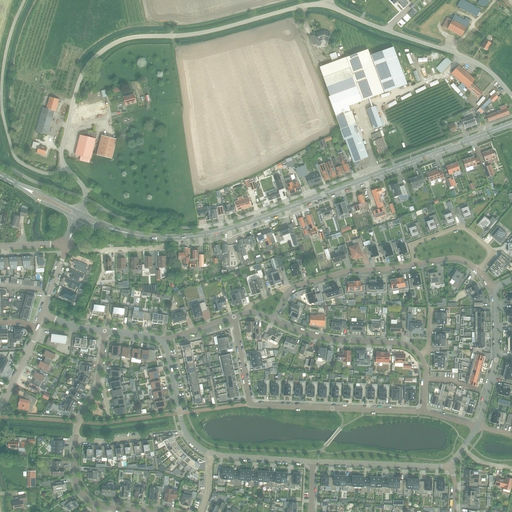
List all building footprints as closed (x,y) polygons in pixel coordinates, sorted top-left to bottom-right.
[(388,0),(390,1),(393,5),(398,0),(400,2),(399,4),(403,8),(408,4),(405,0),(388,0)] [(480,8),(464,0),(459,0),(457,5),(477,15),(480,8)] [(503,11),(507,14),(510,16),(511,13),(506,8),(503,11)] [(447,17),(442,26),(461,36),(466,28),(470,20),(465,17),(464,20),(455,15),(452,20),(447,17)] [(321,43),(320,40),(323,39),(327,41),(331,34),(325,32),(325,33),(322,31),(316,34),(317,36),(314,37),(314,35),(310,36),(313,45),(316,44),(317,46),(320,45),(321,43)] [(485,40),(481,47),(486,50),(491,43),(488,41),(491,36),(489,35),(485,40)] [(393,47),(370,55),(370,56),(371,60),(384,93),(407,85),(393,47)] [(371,60),(370,56),(368,49),(319,67),(330,96),(328,97),(340,129),(343,140),(345,140),(353,163),(368,157),(351,111),(349,111),(348,106),(384,93),(371,60)] [(329,54),(332,61),(338,59),(335,52),(329,54)] [(441,73),(451,62),(446,57),(436,68),(441,73)] [(472,83),(475,80),(458,65),(451,74),(467,88),(472,83)] [(482,93),(472,83),(467,88),(471,92),(472,91),(475,94),(474,94),(478,98),(482,93)] [(461,96),(467,90),(460,84),(456,88),(461,92),(460,93),(459,95),(461,96)] [(493,102),(498,97),(494,93),(489,99),(491,101),(493,102)] [(134,94),(123,97),(125,105),(136,102),(134,94)] [(48,135),(54,111),(55,111),(59,99),(50,97),(46,109),(43,108),(36,132),(48,135)] [(102,98),(83,103),(87,117),(105,112),(102,98)] [(491,101),(489,99),(477,110),(481,114),(483,111),(482,110),(491,101)] [(499,108),(500,111),(496,112),(498,117),(499,118),(509,114),(507,108),(505,105),(499,108)] [(377,106),(375,107),(375,106),(369,108),(368,106),(365,107),(373,129),(384,125),(382,120),(381,117),(379,118),(378,114),(379,113),(377,106)] [(496,112),(486,116),(488,121),(498,117),(496,112)] [(473,115),(462,120),(463,123),(465,128),(476,124),(480,122),(478,117),(474,118),(473,115)] [(447,133),(456,130),(453,123),(445,126),(447,133)] [(95,139),(93,138),(94,133),(88,131),(86,137),(80,135),(75,155),(80,156),(79,161),(89,163),(90,158),(91,159),(95,139)] [(101,135),(97,155),(111,159),(116,139),(101,135)] [(319,140),(319,141),(321,148),(327,146),(325,142),(324,138),(319,140)] [(379,153),(387,150),(382,138),(375,141),(379,153)] [(33,142),(31,148),(38,149),(37,152),(45,155),(47,148),(39,146),(37,145),(37,143),(33,142)] [(337,151),(345,173),(350,171),(348,163),(345,164),(344,162),(346,162),(342,152),(341,149),(337,151)] [(485,161),(496,157),(493,149),(482,153),(485,161)] [(289,158),(285,160),(287,165),(291,164),(293,163),(291,156),(289,158)] [(478,158),(474,159),(473,156),(462,160),(466,171),(471,170),(469,167),(476,165),(476,166),(480,164),(478,158)] [(338,176),(343,174),(340,166),(338,167),(335,158),(332,159),(338,176)] [(336,176),(333,168),(331,161),(325,163),(328,170),(331,178),(336,176)] [(457,162),(446,166),(449,174),(460,171),(457,162)] [(318,164),(315,165),(318,171),(320,170),(324,181),(329,179),(326,170),(325,166),(324,163),(319,165),(318,164)] [(299,178),(308,175),(305,165),(295,168),(299,178)] [(493,175),(489,166),(483,168),(487,177),(493,175)] [(442,171),(438,173),(437,169),(426,173),(429,182),(440,178),(440,179),(444,178),(442,171)] [(311,176),(306,178),(309,185),(316,183),(321,182),(320,180),(321,180),(318,172),(311,175),(311,176)] [(266,193),(268,201),(269,201),(273,199),(273,200),(273,199),(275,198),(275,199),(276,198),(280,197),(278,190),(284,189),(278,174),(273,176),(276,183),(274,184),(276,190),(266,193)] [(293,174),(290,176),(291,179),(292,180),(292,183),(294,187),(295,192),(301,190),(299,182),(298,181),(295,182),(294,180),(295,178),(293,174)] [(423,183),(420,175),(409,179),(412,189),(420,186),(419,185),(423,183)] [(252,178),(244,181),(247,189),(251,187),(252,191),(256,189),(252,178)] [(291,179),(285,181),(289,194),(295,192),(294,187),(292,183),(292,180),(291,179)] [(400,201),(409,198),(404,185),(399,187),(397,184),(394,185),(393,184),(389,186),(391,190),(392,190),(394,197),(398,195),(400,201)] [(386,214),(383,206),(381,200),(380,197),(382,197),(381,193),(382,193),(380,188),(377,189),(371,191),(374,199),(377,198),(378,201),(377,202),(379,208),(373,210),(376,218),(386,214)] [(365,210),(368,209),(366,202),(365,202),(362,194),(357,196),(359,204),(350,207),(351,213),(355,212),(356,213),(360,211),(359,208),(364,207),(365,210)] [(238,201),(234,202),(237,211),(251,206),(248,197),(244,199),(243,199),(238,201)] [(344,201),(335,204),(335,205),(336,204),(339,216),(348,213),(347,213),(344,202),(344,201)] [(448,213),(443,215),(445,220),(444,221),(446,226),(452,223),(452,222),(455,221),(453,216),(456,215),(453,209),(451,201),(446,203),(449,210),(447,211),(448,213)] [(223,206),(226,215),(235,212),(233,207),(230,208),(229,204),(223,206)] [(320,210),(316,212),(320,225),(328,222),(326,216),(336,213),(333,205),(331,206),(320,209),(320,210)] [(460,206),(456,208),(459,214),(462,213),(463,218),(466,217),(467,218),(473,216),(471,211),(470,211),(468,206),(463,208),(462,205),(460,206)] [(206,220),(212,219),(210,206),(204,207),(204,209),(198,210),(199,216),(205,215),(206,220)] [(317,234),(315,227),(311,214),(305,216),(306,218),(307,222),(308,224),(310,230),(309,231),(310,236),(317,234)] [(438,222),(435,214),(429,217),(430,220),(426,221),(428,227),(426,227),(428,232),(434,230),(434,229),(437,228),(435,223),(438,222)] [(20,217),(14,215),(11,226),(17,227),(20,217)] [(482,229),(485,226),(486,228),(488,226),(490,229),(497,221),(494,218),(491,222),(489,221),(487,219),(486,218),(484,216),(477,224),(482,229)] [(302,230),(304,235),(308,234),(303,217),(297,219),(300,228),(301,230),(302,230)] [(419,234),(417,230),(420,228),(418,222),(412,224),(412,226),(408,228),(410,233),(409,234),(410,239),(417,236),(416,236),(419,234)] [(280,231),(276,233),(279,242),(284,240),(282,236),(290,233),(287,225),(279,228),(280,231)] [(490,234),(492,236),(496,239),(495,240),(499,243),(507,234),(500,228),(499,229),(496,227),(490,234)] [(263,232),(255,235),(257,242),(258,245),(265,242),(267,248),(268,248),(269,251),(273,249),(272,244),(277,242),(273,233),(272,234),(270,229),(267,230),(263,232)] [(253,245),(255,244),(252,235),(247,237),(251,248),(254,247),(253,245)] [(364,249),(363,247),(360,238),(354,240),(356,244),(353,245),(353,246),(349,247),(353,258),(357,257),(357,258),(361,257),(360,253),(361,252),(360,252),(360,251),(364,249)] [(248,258),(247,255),(244,248),(246,247),(243,239),(238,241),(242,252),(241,252),(243,256),(244,260),(248,258)] [(407,252),(406,250),(407,249),(406,246),(405,246),(404,243),(400,244),(399,241),(393,243),(395,253),(399,252),(399,255),(407,252)] [(336,253),(331,254),(334,263),(341,260),(345,258),(344,255),(348,254),(345,244),(341,246),(341,248),(335,251),(336,253)] [(371,258),(378,255),(375,246),(371,247),(370,244),(364,246),(365,248),(367,256),(370,255),(371,258)] [(222,256),(222,249),(220,249),(219,245),(213,246),(215,255),(216,257),(218,256),(218,260),(222,260),(222,259),(222,256)] [(381,255),(385,254),(385,257),(393,255),(390,245),(386,247),(385,245),(379,247),(381,255)] [(183,253),(178,253),(178,257),(178,260),(183,260),(183,266),(184,267),(186,267),(187,266),(187,263),(190,263),(190,262),(190,259),(190,256),(188,256),(187,248),(183,248),(183,253)] [(192,259),(190,259),(190,262),(190,263),(190,267),(191,267),(196,267),(196,262),(196,259),(198,259),(198,250),(192,250),(192,259)] [(245,267),(240,252),(237,253),(241,265),(238,266),(239,269),(245,267)] [(489,268),(496,274),(501,267),(504,269),(510,262),(501,254),(489,268)] [(36,269),(44,269),(44,266),(45,261),(45,260),(44,259),(43,259),(43,256),(35,256),(36,269)] [(158,268),(166,267),(166,256),(158,256),(158,268)] [(283,266),(280,256),(273,258),(276,268),(273,269),(274,272),(271,273),(271,274),(267,275),(270,286),(275,284),(281,282),(280,280),(283,280),(284,281),(279,267),(283,266)] [(143,264),(142,265),(141,261),(138,261),(138,257),(131,258),(132,270),(138,269),(139,271),(142,271),(142,267),(143,267),(143,264)] [(156,274),(156,271),(155,265),(152,265),(152,257),(144,257),(145,267),(148,267),(149,269),(150,268),(150,274),(156,274)] [(125,258),(117,258),(118,268),(121,268),(122,270),(123,270),(123,273),(129,273),(128,266),(125,266),(125,258)] [(104,259),(105,271),(115,270),(115,263),(112,263),(111,259),(104,259)] [(292,276),(301,273),(299,266),(302,265),(300,260),(294,262),(294,264),(289,266),(292,276)] [(88,266),(74,261),(72,265),(76,266),(75,269),(85,273),(88,266)] [(463,275),(460,273),(461,272),(455,269),(453,273),(454,274),(451,279),(455,281),(452,285),(459,289),(463,281),(460,279),(463,275)] [(84,275),(70,270),(69,273),(75,275),(73,278),(78,280),(79,277),(83,278),(84,275)] [(436,285),(443,284),(441,277),(438,277),(437,272),(434,273),(434,272),(428,273),(428,278),(430,278),(431,283),(436,282),(436,285)] [(412,279),(409,279),(410,288),(417,287),(416,285),(420,284),(419,275),(411,276),(412,279)] [(396,279),(398,290),(408,288),(407,281),(404,282),(403,277),(396,279)] [(259,289),(263,288),(260,278),(254,280),(254,282),(249,283),(252,295),(260,292),(259,289)] [(80,284),(66,279),(65,282),(70,284),(69,287),(74,289),(75,286),(79,287),(80,284)] [(389,292),(398,290),(396,279),(390,280),(391,285),(388,285),(389,292)] [(376,281),(376,292),(386,292),(386,285),(382,285),(382,280),(376,280),(376,281)] [(355,293),(364,292),(364,285),(361,286),(360,281),(354,281),(354,282),(355,293)] [(366,292),(376,292),(376,281),(369,281),(369,285),(366,285),(366,292)] [(345,294),(355,293),(354,282),(347,282),(348,286),(345,287),(345,294)] [(480,290),(479,290),(476,284),(465,290),(467,293),(469,292),(471,295),(480,290)] [(334,298),(343,295),(341,288),(338,289),(337,285),(331,287),(334,298)] [(325,301),(334,298),(331,287),(325,289),(326,293),(323,294),(325,301)] [(76,294),(63,289),(61,293),(75,298),(76,294)] [(234,306),(242,303),(241,300),(245,298),(244,294),(246,293),(244,289),(243,290),(242,289),(238,291),(238,293),(231,295),(233,301),(231,302),(232,305),(234,304),(234,306)] [(471,295),(474,301),(483,296),(480,290),(471,295)] [(22,300),(33,303),(34,299),(33,299),(34,292),(27,291),(26,294),(20,293),(20,296),(21,297),(22,297),(22,300)] [(314,292),(307,294),(308,297),(306,297),(307,301),(309,300),(310,304),(314,302),(315,305),(323,303),(320,293),(315,295),(314,292)] [(221,306),(226,305),(224,298),(219,300),(218,299),(211,301),(215,312),(215,311),(216,312),(217,312),(218,312),(218,311),(219,311),(219,310),(222,309),(221,306)] [(32,307),(33,303),(22,300),(21,302),(20,302),(18,302),(18,303),(15,302),(14,304),(30,309),(31,306),(32,307)] [(98,315),(99,305),(96,305),(96,302),(91,302),(90,310),(93,310),(92,315),(98,315)] [(195,318),(202,315),(201,312),(207,311),(205,302),(191,306),(195,318)] [(303,308),(305,305),(298,302),(296,305),(292,303),(290,307),(291,307),(290,310),(291,311),(289,315),(297,319),(299,314),(298,314),(299,311),(298,310),(299,307),(303,308)] [(99,305),(98,315),(104,316),(104,312),(107,312),(108,304),(103,303),(102,306),(99,305)] [(30,311),(30,309),(14,304),(14,307),(16,308),(18,309),(19,310),(19,312),(30,315),(31,311),(30,311)] [(118,318),(119,308),(116,308),(116,305),(110,304),(109,312),(112,313),(112,317),(118,318)] [(119,308),(118,318),(123,319),(124,314),(127,315),(128,307),(123,306),(122,309),(119,308)] [(184,314),(187,313),(185,306),(179,308),(181,312),(171,315),(174,323),(178,322),(178,323),(186,321),(186,319),(184,314)] [(137,321),(139,311),(129,310),(128,318),(132,318),(132,320),(137,321)] [(147,321),(148,313),(139,311),(137,321),(143,322),(143,320),(147,321)] [(29,319),(30,315),(19,312),(18,314),(17,314),(15,314),(15,315),(11,314),(11,317),(27,321),(27,319),(29,319)] [(157,323),(158,314),(148,313),(147,321),(152,321),(152,323),(157,323)] [(158,314),(157,323),(162,324),(163,323),(167,323),(168,315),(158,314)] [(419,333),(422,333),(422,331),(424,331),(424,326),(422,326),(422,324),(415,324),(415,320),(411,320),(411,314),(407,314),(407,330),(410,330),(410,332),(414,333),(414,334),(418,334),(419,333)] [(324,326),(324,315),(316,315),(316,316),(310,316),(310,325),(318,325),(318,326),(324,326)] [(332,322),(331,329),(342,330),(342,328),(345,329),(346,322),(334,320),(334,323),(332,322)] [(396,332),(396,333),(401,333),(401,327),(405,328),(406,321),(401,320),(401,324),(390,324),(390,332),(396,332)] [(370,325),(369,328),(370,328),(370,332),(381,332),(381,327),(384,327),(384,321),(381,321),(381,323),(379,325),(371,325),(370,325)] [(247,322),(247,326),(246,326),(245,326),(245,328),(246,329),(247,329),(247,332),(250,332),(250,334),(252,334),(253,339),(258,339),(258,325),(254,325),(254,322),(247,322)] [(356,330),(356,331),(360,331),(360,330),(364,330),(364,322),(350,322),(350,330),(356,330)] [(11,339),(11,333),(7,333),(7,329),(2,329),(2,339),(11,339)] [(21,339),(22,336),(23,336),(24,336),(25,335),(26,335),(26,334),(27,333),(27,332),(26,331),(26,330),(25,330),(25,329),(24,329),(23,329),(14,329),(14,332),(11,333),(11,339),(11,343),(13,343),(16,343),(17,340),(17,339),(21,339)] [(278,343),(281,335),(281,334),(278,332),(277,333),(271,330),(268,335),(265,333),(262,339),(267,341),(268,338),(278,343)] [(45,344),(55,348),(57,342),(65,343),(66,336),(52,334),(51,338),(48,337),(45,344)] [(218,345),(228,343),(227,337),(224,338),(223,334),(216,336),(218,345)] [(295,344),(296,342),(291,340),(291,339),(287,337),(283,346),(287,347),(286,350),(295,354),(299,345),(295,344)] [(80,347),(81,338),(77,338),(77,339),(72,338),(71,346),(80,347)] [(88,348),(89,340),(87,340),(87,339),(81,338),(80,347),(88,348)] [(89,340),(88,348),(94,349),(95,343),(96,343),(97,340),(90,339),(89,340)] [(435,340),(435,346),(441,346),(441,349),(447,350),(448,340),(445,340),(435,340)] [(228,343),(218,345),(220,354),(227,352),(226,349),(229,348),(228,343)] [(311,356),(313,349),(309,348),(310,345),(302,343),(300,353),(307,355),(311,356)] [(122,347),(123,347),(123,346),(119,345),(119,347),(113,346),(111,355),(115,355),(115,356),(121,357),(122,356),(121,356),(122,347)] [(132,349),(133,349),(133,347),(129,347),(129,348),(123,347),(122,347),(121,356),(122,356),(125,356),(125,358),(131,359),(131,357),(132,349)] [(326,351),(326,348),(319,347),(318,357),(322,358),(322,360),(326,361),(330,361),(332,351),(328,350),(328,351),(326,351)] [(142,350),(143,350),(143,349),(139,348),(139,349),(133,349),(132,349),(131,357),(135,358),(135,359),(141,360),(141,359),(142,350)] [(45,359),(51,363),(53,359),(54,359),(55,358),(55,357),(55,356),(54,355),(55,354),(46,350),(43,355),(46,357),(45,359)] [(146,362),(156,359),(154,350),(149,350),(148,351),(143,350),(142,350),(141,359),(145,359),(146,362)] [(261,356),(265,355),(264,350),(252,352),(252,355),(250,356),(251,362),(261,360),(261,356)] [(343,361),(350,362),(351,351),(343,350),(343,354),(338,354),(337,360),(343,360),(343,361)] [(357,351),(357,360),(357,364),(362,364),(369,364),(370,357),(366,357),(366,352),(357,351)] [(389,362),(389,353),(381,352),(376,352),(376,362),(389,362)] [(434,356),(434,361),(445,362),(445,356),(447,356),(447,352),(441,352),(441,356),(434,356)] [(405,354),(399,354),(395,354),(394,363),(404,363),(404,364),(403,364),(403,368),(411,368),(411,364),(408,364),(408,361),(404,361),(405,354)] [(49,366),(51,363),(45,359),(43,362),(41,361),(38,366),(47,371),(47,370),(48,370),(49,370),(50,369),(50,368),(50,367),(49,366)] [(267,362),(262,363),(261,360),(251,362),(253,368),(255,367),(255,370),(268,368),(267,362)] [(81,371),(91,372),(93,363),(81,361),(78,366),(79,366),(79,370),(80,370),(81,371)] [(120,377),(120,374),(123,374),(123,372),(125,372),(126,369),(116,367),(116,371),(109,370),(108,374),(109,374),(109,376),(115,376),(120,377)] [(159,377),(158,377),(157,371),(159,371),(158,367),(147,369),(148,375),(149,375),(150,379),(159,377)] [(471,368),(469,373),(480,376),(481,371),(471,368)] [(91,375),(91,372),(81,371),(80,370),(76,374),(79,376),(77,379),(86,384),(91,375)] [(34,381),(40,384),(42,381),(43,381),(44,380),(45,379),(45,378),(45,377),(44,377),(44,376),(35,372),(33,377),(35,378),(34,381)] [(511,383),(511,374),(504,372),(503,378),(507,379),(506,382),(511,383)] [(469,373),(468,379),(478,382),(480,376),(469,373)] [(123,377),(120,377),(115,376),(116,381),(108,382),(109,383),(109,386),(111,386),(111,388),(117,387),(122,386),(122,385),(121,383),(123,381),(123,377)] [(161,387),(160,387),(159,381),(160,381),(160,377),(158,377),(159,377),(150,379),(149,379),(150,385),(151,385),(152,388),(152,389),(161,387)] [(77,379),(76,378),(72,382),(74,384),(73,387),(82,392),(86,384),(77,379)] [(258,394),(258,395),(263,396),(263,395),(265,395),(266,393),(269,393),(269,380),(264,380),(264,385),(260,385),(259,394),(258,394)] [(272,395),(272,396),(276,396),(276,395),(277,395),(278,393),(281,393),(281,380),(276,380),(276,383),(272,383),(271,395),(272,395)] [(40,384),(34,381),(33,384),(30,383),(28,388),(37,392),(37,391),(38,392),(39,391),(39,390),(40,389),(40,388),(39,388),(39,387),(41,388),(45,390),(47,387),(40,384)] [(282,394),(282,396),(287,396),(289,396),(289,394),(292,394),(293,381),(288,381),(287,386),(284,385),(283,395),(282,394)] [(294,395),(294,397),(299,397),(299,396),(301,396),(302,394),(305,394),(305,381),(300,381),(300,386),(296,386),(295,395),(294,395)] [(308,396),(308,397),(312,397),(313,397),(313,395),(316,395),(317,382),(312,382),(312,387),(308,386),(307,396),(308,396)] [(318,396),(318,398),(323,398),(323,397),(325,397),(325,395),(328,395),(329,382),(324,382),(324,385),(320,385),(319,396),(318,396)] [(332,387),(331,397),(337,398),(337,395),(340,396),(341,383),(336,382),(335,387),(332,387)] [(344,398),(344,399),(348,399),(348,398),(349,398),(349,396),(352,396),(353,383),(348,383),(347,388),(344,388),(343,398),(344,398)] [(354,397),(354,399),(359,399),(359,398),(361,399),(361,396),(364,397),(365,395),(365,389),(365,384),(360,383),(360,384),(356,384),(356,387),(355,397),(354,397)] [(367,395),(367,399),(369,399),(369,400),(373,400),(373,397),(376,397),(377,384),(372,384),(371,389),(368,389),(367,395)] [(378,400),(383,400),(383,399),(385,400),(385,397),(388,398),(389,385),(384,384),(384,389),(380,389),(379,398),(378,398),(378,400)] [(500,386),(498,393),(508,396),(509,392),(511,392),(511,387),(511,385),(504,384),(503,387),(500,386)] [(123,394),(123,391),(125,390),(124,385),(122,385),(122,386),(117,387),(117,390),(110,391),(111,395),(112,395),(113,397),(118,396),(123,394)] [(73,387),(72,386),(68,390),(70,392),(69,395),(78,400),(82,392),(73,387)] [(163,397),(162,396),(161,391),(162,390),(162,386),(160,387),(161,387),(152,389),(152,388),(150,389),(151,395),(150,395),(151,399),(153,398),(154,398),(154,399),(163,397)] [(392,400),(392,401),(396,401),(396,400),(399,400),(399,399),(402,399),(403,387),(396,386),(396,390),(392,390),(392,400)] [(411,400),(411,401),(415,402),(415,398),(414,398),(415,391),(411,391),(411,387),(404,387),(403,399),(409,399),(409,400),(411,400)] [(440,390),(439,395),(434,394),(431,403),(437,405),(438,400),(441,401),(444,391),(440,390)] [(448,392),(444,391),(441,401),(445,402),(443,407),(449,408),(452,399),(447,397),(448,392)] [(19,404),(18,408),(24,409),(24,407),(28,408),(28,410),(32,411),(33,404),(34,405),(37,399),(26,393),(24,397),(27,398),(27,400),(20,399),(19,403),(18,404),(19,404)] [(69,395),(68,394),(64,398),(66,400),(65,403),(74,408),(78,400),(69,395)] [(129,402),(127,399),(126,394),(123,394),(118,396),(119,399),(112,400),(113,404),(114,404),(115,406),(120,404),(125,403),(129,402)] [(156,408),(163,407),(165,407),(163,400),(164,400),(164,396),(162,396),(163,397),(154,399),(154,398),(153,398),(154,404),(151,405),(152,409),(156,408)] [(466,397),(462,396),(461,401),(456,400),(453,409),(459,411),(460,406),(464,407),(466,397)] [(464,407),(467,408),(466,413),(472,414),(474,405),(469,403),(470,398),(469,398),(466,397),(464,407)] [(123,414),(127,414),(126,409),(129,408),(128,406),(130,406),(130,404),(130,402),(129,402),(125,403),(120,404),(121,408),(114,409),(115,413),(116,413),(116,414),(123,413),(123,414)] [(70,416),(74,408),(65,403),(64,406),(60,405),(59,410),(62,412),(61,415),(69,416),(70,416)] [(490,415),(489,419),(491,419),(490,422),(497,424),(498,423),(501,424),(503,425),(506,414),(504,413),(497,411),(497,413),(492,412),(492,415),(490,415)] [(166,446),(176,440),(173,436),(171,437),(171,435),(159,437),(160,443),(163,441),(166,446)] [(21,448),(26,448),(26,438),(19,437),(19,441),(9,441),(8,448),(18,448),(21,448)] [(53,446),(52,453),(62,453),(63,447),(64,447),(64,441),(52,440),(51,446),(53,446)] [(143,445),(144,453),(144,454),(150,454),(150,452),(154,452),(152,440),(147,441),(148,444),(143,445)] [(169,451),(178,445),(176,440),(166,446),(169,451)] [(143,445),(143,441),(138,442),(139,446),(134,446),(135,454),(135,456),(141,455),(141,453),(144,453),(143,445)] [(134,446),(134,442),(129,443),(129,447),(125,448),(126,455),(126,457),(132,456),(132,455),(135,454),(134,446)] [(125,448),(124,444),(120,444),(120,448),(116,449),(115,449),(116,457),(117,458),(122,457),(122,456),(126,455),(125,448)] [(97,450),(97,446),(92,445),(92,449),(87,449),(87,445),(82,445),(81,455),(86,455),(86,458),(92,459),(92,457),(96,457),(96,449),(97,450)] [(115,449),(116,449),(115,445),(110,446),(111,449),(106,450),(107,458),(107,459),(113,459),(113,457),(116,457),(115,449)] [(172,456),(181,448),(178,445),(169,451),(172,456)] [(106,450),(106,446),(101,446),(101,450),(97,450),(96,449),(96,457),(96,459),(102,459),(102,458),(107,458),(106,450)] [(176,460),(184,452),(181,448),(172,456),(176,460)] [(180,464),(188,455),(184,452),(176,460),(180,464)] [(185,468),(191,459),(188,455),(180,464),(185,468)] [(189,471),(195,461),(191,459),(185,468),(189,471)] [(61,468),(61,461),(54,461),(54,468),(53,468),(53,476),(57,476),(57,475),(64,475),(64,468),(61,468)] [(195,461),(189,471),(192,473),(191,475),(198,479),(199,479),(199,472),(196,471),(199,466),(200,464),(195,461)] [(88,473),(88,479),(93,479),(97,480),(97,478),(101,478),(101,473),(104,473),(105,468),(90,467),(90,471),(92,471),(92,473),(88,473)] [(227,479),(228,469),(225,469),(225,468),(222,468),(222,471),(219,471),(218,484),(223,484),(223,481),(227,481),(227,479)] [(236,483),(236,472),(233,472),(234,469),(230,469),(228,469),(227,479),(231,479),(230,484),(234,485),(235,483),(236,483)] [(245,480),(246,470),(243,470),(240,469),(239,472),(236,472),(236,483),(237,483),(237,485),(241,485),(241,480),(245,480)] [(254,485),(254,473),(251,473),(252,470),(248,470),(246,470),(245,480),(249,481),(248,486),(252,486),(252,485),(254,485)] [(465,471),(465,483),(469,483),(469,486),(477,487),(477,482),(478,482),(478,475),(478,471),(473,471),(470,471),(470,470),(466,470),(466,471),(465,471)] [(263,482),(263,472),(261,471),(258,471),(257,473),(254,473),(254,485),(255,485),(255,486),(259,486),(259,481),(263,482)] [(272,486),(272,474),(269,474),(270,471),(266,471),(266,472),(263,472),(263,482),(267,482),(266,487),(270,487),(270,486),(272,486)] [(281,473),(279,473),(279,472),(276,472),(275,474),(272,474),(272,486),(273,486),(273,487),(277,487),(277,484),(281,485),(281,483),(281,473)] [(290,487),(290,475),(287,475),(288,473),(284,472),(284,473),(281,473),(281,483),(285,483),(284,488),(288,488),(288,487),(290,487)] [(290,475),(290,487),(289,488),(295,489),(295,485),(299,486),(300,474),(297,474),(297,473),(293,473),(293,476),(290,475)] [(331,489),(331,477),(328,477),(328,475),(324,475),(322,475),(321,487),(325,487),(325,490),(330,490),(330,489),(331,489)] [(339,486),(340,476),(337,476),(337,475),(334,475),(334,478),(331,477),(331,489),(332,489),(331,490),(336,491),(336,486),(339,486)] [(348,490),(349,478),(346,478),(346,475),(342,475),(342,476),(340,476),(339,486),(343,486),(343,491),(347,491),(347,490),(348,490)] [(357,486),(358,476),(355,476),(352,476),(352,478),(349,478),(348,490),(350,490),(349,491),(354,491),(354,486),(357,486)] [(366,490),(367,479),(364,479),(364,476),(360,476),(360,477),(358,476),(357,486),(361,487),(361,492),(365,492),(365,490),(366,490)] [(375,487),(376,477),(373,477),(373,476),(370,476),(370,479),(367,479),(366,490),(368,491),(367,492),(372,492),(372,487),(375,487)] [(384,491),(385,480),(382,479),(382,477),(378,477),(376,477),(375,487),(379,487),(379,492),(383,493),(383,491),(384,491)] [(393,488),(394,478),(391,478),(391,477),(388,477),(388,480),(385,480),(384,491),(386,491),(385,493),(390,493),(390,488),(393,488)] [(394,478),(393,488),(397,488),(397,493),(402,493),(403,480),(400,480),(400,478),(396,477),(396,478),(394,478)] [(510,491),(511,482),(511,478),(506,477),(505,480),(497,478),(495,485),(504,487),(503,489),(510,491)] [(412,489),(413,479),(411,479),(411,478),(407,478),(407,481),(404,481),(403,493),(409,493),(409,488),(412,489)] [(421,493),(421,482),(419,481),(419,479),(416,479),(413,479),(412,489),(412,491),(416,491),(416,494),(420,494),(420,493),(421,493)] [(421,482),(421,493),(421,494),(427,494),(427,491),(431,491),(431,481),(432,481),(432,479),(428,479),(428,480),(425,479),(425,482),(421,482)] [(444,481),(445,481),(445,479),(440,479),(440,480),(438,480),(437,482),(434,482),(434,495),(439,495),(439,492),(443,492),(444,481)] [(52,486),(54,493),(57,493),(58,497),(57,497),(58,497),(63,494),(62,492),(66,491),(65,484),(61,485),(61,482),(56,483),(56,485),(52,486)] [(120,486),(119,496),(124,497),(124,496),(127,497),(128,490),(131,491),(132,483),(125,482),(124,486),(120,486)] [(108,495),(115,496),(116,485),(113,485),(113,484),(112,483),(109,483),(108,484),(108,486),(102,486),(102,494),(106,494),(106,495),(108,495)] [(135,487),(134,498),(142,499),(143,491),(146,491),(146,485),(142,484),(142,488),(135,487)] [(156,489),(150,488),(149,499),(157,500),(158,493),(162,494),(162,487),(156,486),(156,489)] [(464,497),(475,498),(475,494),(479,494),(479,488),(471,488),(471,491),(466,491),(466,493),(464,493),(464,497)] [(166,489),(164,501),(171,502),(172,498),(176,499),(177,491),(173,490),(166,489)] [(194,500),(197,492),(192,491),(192,493),(188,492),(187,495),(183,494),(182,497),(181,498),(180,500),(181,500),(182,501),(181,504),(182,504),(183,505),(184,505),(185,505),(189,506),(191,499),(194,500)] [(25,495),(19,496),(20,501),(12,502),(14,509),(24,508),(22,501),(26,500),(25,495)] [(475,501),(475,498),(464,497),(464,502),(465,502),(465,504),(471,504),(470,508),(478,509),(478,501),(475,501)] [(71,501),(69,499),(60,503),(63,508),(65,506),(68,509),(69,510),(70,510),(71,510),(73,508),(74,509),(79,505),(76,501),(75,501),(74,501),(73,501),(72,502),(71,501)] [(212,503),(208,511),(217,511),(219,508),(222,509),(225,504),(219,501),(218,504),(216,503),(216,505),(212,503)]
